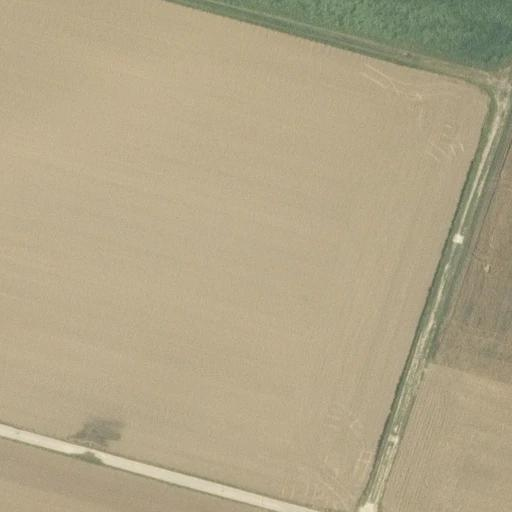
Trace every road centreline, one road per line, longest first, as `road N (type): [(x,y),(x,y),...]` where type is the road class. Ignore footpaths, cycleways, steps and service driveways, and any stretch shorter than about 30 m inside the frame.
road 1 (track): [(506,85),(368,511)]
road 2 (track): [(191,0),(506,85)]
road 3 (track): [(0,430),(301,511)]
